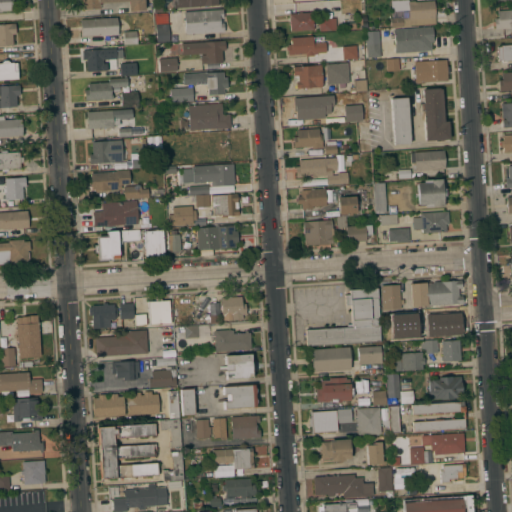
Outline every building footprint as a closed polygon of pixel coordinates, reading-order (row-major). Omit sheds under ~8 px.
[(0,0),(13,0),(14,8),(10,8),(10,10),(1,11),(1,12),(0,12),(0,0)] [(143,0),(144,10),(128,11),(127,1),(100,2),(100,8),(82,9),(81,0),(143,0)] [(218,0),(218,5),(177,8),(177,5),(171,5),(170,0),(218,0)] [(408,0),(408,1),(414,1),(414,2),(433,0),(435,23),(390,27),(390,18),(393,18),(392,11),(391,11),(390,0),(408,0)] [(223,9),(223,17),(219,18),(220,23),(223,22),(224,31),(185,34),(183,11),(223,9)] [(511,9),(511,27),(494,29),(493,18),(497,18),(497,10),(511,9)] [(313,29),(290,31),(289,13),(312,12),(313,19),(313,29)] [(165,13),(165,18),(167,18),(167,23),(168,23),(169,41),(156,42),(156,28),(162,28),(162,25),(156,25),(156,13),(165,13)] [(117,17),(118,34),(99,36),(99,35),(80,36),(79,19),(117,17)] [(335,18),(336,30),(319,31),(318,19),(335,18)] [(0,23),(15,23),(16,34),(12,34),(13,45),(0,45),(0,23)] [(432,26),(433,41),(430,42),(431,50),(395,53),(393,29),(432,26)] [(136,30),(137,43),(123,44),(123,31),(136,30)] [(378,30),(380,57),(366,57),(364,31),(378,30)] [(312,36),(312,43),(324,42),(325,52),(317,53),(317,54),(313,54),(313,55),(305,56),(305,54),(287,55),(287,44),(290,44),(290,37),(312,36)] [(224,40),(225,50),(221,50),(222,62),(200,63),(200,55),(205,55),(204,53),(181,55),(181,43),(224,40)] [(511,44),(511,60),(501,61),(501,60),(497,60),(496,46),(500,46),(500,45),(511,44)] [(356,45),(357,58),(342,59),(341,46),(356,45)] [(122,49),(122,58),(116,58),(115,58),(116,69),(109,69),(108,59),(102,59),(103,63),(106,63),(107,70),(86,71),(85,59),(82,59),(81,50),(115,48),(115,50),(122,49)] [(176,57),(177,70),(159,72),(158,58),(176,57)] [(18,79),(0,79),(0,63),(1,63),(2,62),(4,61),(4,59),(6,59),(6,60),(7,61),(8,61),(9,62),(13,62),(13,63),(17,63),(18,79)] [(398,59),(399,70),(386,71),(385,60),(398,59)] [(446,59),(446,66),(448,66),(449,73),(447,73),(447,80),(414,82),(413,61),(446,59)] [(135,62),(136,74),(120,75),(119,63),(135,62)] [(347,62),(349,83),(326,84),(325,64),(347,62)] [(296,88),(296,82),(292,82),(292,75),(293,75),(292,66),(320,65),(321,86),(300,88),(296,88)] [(223,71),(223,77),(226,77),(227,88),(224,88),(224,94),(208,95),(207,89),(206,89),(205,83),(194,84),(194,85),(192,85),(192,84),(182,85),(182,74),(223,71)] [(511,90),(511,91),(511,90),(498,91),(497,72),(511,71),(511,90)] [(108,82),(108,78),(127,77),(127,86),(125,86),(125,87),(122,87),(122,86),(117,87),(118,90),(111,91),(111,94),(112,93),(112,99),(103,100),(103,99),(84,100),(84,89),(87,89),(87,83),(108,82)] [(365,79),(366,90),(354,91),(354,80),(365,79)] [(0,85),(19,85),(19,95),(16,95),(16,106),(0,106),(0,85)] [(191,87),(192,101),(170,102),(169,88),(191,87)] [(447,121),(449,139),(442,139),(442,140),(438,140),(425,140),(423,111),(422,111),(421,103),(422,103),(421,89),(439,88),(439,89),(441,89),(443,121),(447,121)] [(137,91),(137,106),(121,107),(120,92),(137,91)] [(406,97),(410,143),(393,144),(390,98),(406,97)] [(511,102),(511,126),(506,127),(501,127),(501,120),(505,119),(504,118),(501,118),(500,103),(511,102)] [(221,103),(222,114),(229,113),(230,127),(189,130),(187,105),(221,103)] [(131,108),(132,118),(119,119),(119,124),(113,125),(113,127),(104,128),(104,127),(86,128),(85,111),(131,108)] [(0,116),(4,116),(4,119),(21,118),(22,135),(0,136),(0,116)] [(130,127),(131,136),(118,136),(117,128),(130,127)] [(318,128),(318,134),(321,134),(322,148),(311,148),(311,146),(293,147),(293,136),(296,136),(296,129),(318,128)] [(511,134),(511,151),(502,152),(502,147),(499,147),(499,140),(501,140),(501,135),(511,134)] [(121,140),(122,161),(88,163),(88,154),(92,154),(91,142),(121,140)] [(335,140),(335,144),(336,144),(336,153),(324,154),(324,145),(326,145),(326,141),(335,140)] [(444,168),(414,170),(414,169),(412,169),(412,164),(414,164),(413,162),(410,162),(410,153),(413,152),(413,151),(443,150),(444,168)] [(0,152),(19,151),(19,156),(22,156),(23,162),(19,162),(20,168),(8,168),(8,171),(2,171),(1,169),(0,169),(0,152)] [(335,157),(336,170),(331,170),(331,175),(337,175),(337,172),(346,172),(346,183),(326,184),(326,175),(316,176),(316,177),(306,178),(306,176),(295,177),(294,166),(298,166),(298,159),(335,157)] [(143,158),(143,167),(132,167),(131,159),(143,158)] [(182,183),(181,169),(191,168),(191,166),(232,163),(234,184),(211,186),(211,181),(192,182),(182,183)] [(511,186),(505,187),(503,166),(511,165),(511,186)] [(115,171),(115,170),(128,169),(129,184),(120,185),(121,189),(94,191),(94,190),(91,190),(89,173),(115,171)] [(409,169),(410,177),(402,178),(402,180),(399,180),(398,178),(397,178),(397,170),(409,169)] [(4,178),(24,177),(26,196),(23,197),(23,198),(3,200),(3,193),(5,193),(4,178)] [(441,180),(441,188),(445,188),(445,195),(442,196),(443,206),(424,207),(424,204),(417,205),(416,183),(423,182),(423,181),(441,180)] [(375,213),(374,213),(374,212),(369,212),(369,213),(365,214),(365,207),(369,207),(369,210),(374,210),(373,184),(384,183),(386,212),(375,213)] [(140,185),(141,189),(148,188),(148,197),(123,198),(123,186),(140,185)] [(194,194),(188,195),(188,186),(208,185),(208,195),(194,196),(194,194)] [(324,188),(325,205),(311,206),(311,208),(301,209),(301,203),(297,204),(296,196),(300,196),(300,189),(324,188)] [(236,193),(238,214),(231,215),(231,216),(227,217),(227,215),(220,216),(220,214),(212,215),(212,208),(211,208),(210,195),(236,193)] [(208,195),(209,206),(202,207),(197,208),(197,207),(195,207),(194,196),(208,195)] [(355,195),(357,212),(351,213),(351,215),(346,215),(346,213),(338,214),(337,196),(355,195)] [(136,200),(137,223),(93,226),(92,211),(101,211),(101,203),(136,200)] [(191,205),(191,210),(195,209),(196,219),(192,219),(192,224),(168,226),(167,215),(172,214),(171,207),(191,205)] [(0,212),(27,210),(28,227),(2,229),(1,227),(0,227),(0,212)] [(447,211),(448,223),(445,224),(446,231),(422,233),(422,232),(421,232),(420,229),(421,229),(412,229),(411,217),(421,217),(420,212),(447,211)] [(397,224),(380,225),(379,215),(396,214),(397,224)] [(345,217),(346,226),(371,224),(372,234),(365,234),(365,240),(346,242),(345,227),(332,228),(332,218),(345,217)] [(330,219),(331,228),(332,227),(333,236),(331,236),(332,243),(304,245),(303,234),(302,234),(302,221),(330,219)] [(233,225),(233,231),(236,231),(237,241),(233,241),(234,248),(197,250),(195,227),(233,225)] [(408,228),(409,241),(396,241),(396,240),(388,241),(387,229),(408,228)] [(106,232),(106,231),(138,229),(138,230),(139,240),(120,242),(120,243),(117,243),(118,258),(110,258),(110,260),(97,260),(95,238),(107,237),(106,232)] [(162,229),(164,254),(145,256),(143,231),(162,229)] [(180,251),(169,251),(168,234),(170,234),(170,230),(176,229),(176,234),(179,234),(180,251)] [(0,242),(9,242),(8,240),(23,239),(23,241),(29,241),(29,250),(27,250),(28,262),(0,263),(0,242)] [(461,288),(458,288),(458,295),(461,295),(462,303),(410,307),(408,284),(432,282),(432,281),(460,279),(461,288)] [(400,309),(382,310),(380,285),(398,284),(400,309)] [(375,287),(379,340),(306,346),(304,330),(351,326),(349,305),(345,305),(344,294),(349,294),(349,289),(375,287)] [(241,296),(241,303),(245,303),(246,314),(242,314),(242,318),(230,319),(230,315),(228,315),(228,317),(223,317),(223,316),(221,316),(220,297),(241,296)] [(149,324),(148,301),(169,300),(171,323),(149,324)] [(119,319),(118,303),(133,302),(133,318),(119,319)] [(91,315),(88,315),(88,307),(91,307),(91,305),(102,304),(102,303),(107,303),(107,304),(113,304),(114,307),(115,307),(116,317),(114,317),(115,319),(110,320),(110,327),(92,328),(91,315)] [(218,322),(210,323),(209,313),(218,312),(218,322)] [(136,325),(136,314),(145,313),(146,325),(136,325)] [(16,325),(17,325),(17,319),(16,319),(16,318),(22,317),(22,319),(26,319),(25,316),(37,315),(40,355),(19,357),(16,325)] [(185,338),(184,326),(197,325),(198,337),(185,338)] [(98,356),(95,357),(94,337),(124,335),(123,330),(145,329),(147,353),(98,356)] [(215,351),(214,334),(213,335),(212,332),(213,332),(213,330),(230,329),(230,330),(233,329),(233,333),(244,332),(244,330),(247,330),(247,332),(250,332),(251,348),(215,351)] [(441,340),(459,339),(460,360),(442,361),(441,340)] [(437,352),(425,353),(425,350),(422,348),(420,348),(420,341),(437,340),(437,352)] [(380,345),(381,363),(358,364),(357,346),(380,345)] [(311,371),(310,349),(348,346),(349,354),(352,353),(352,361),(350,361),(350,368),(311,371)] [(1,348),(14,347),(15,365),(2,366),(1,348)] [(395,371),(394,353),(421,351),(422,357),(424,357),(424,364),(422,364),(423,369),(395,371)] [(224,355),(251,353),(251,360),(255,360),(255,371),(251,371),(252,377),(226,379),(224,355)] [(138,368),(137,368),(137,379),(122,380),(122,377),(114,377),(114,374),(111,374),(110,364),(116,364),(116,361),(132,360),(132,361),(138,361),(138,368)] [(149,387),(148,378),(151,378),(151,370),(175,369),(176,385),(149,387)] [(0,373),(28,372),(29,379),(41,378),(42,392),(28,393),(28,389),(0,390),(0,373)] [(386,375),(398,374),(399,391),(412,390),(413,402),(400,403),(399,397),(388,397),(386,375)] [(461,393),(457,393),(457,397),(452,397),(452,398),(439,398),(428,398),(428,391),(429,391),(429,380),(431,380),(431,379),(438,379),(438,375),(451,375),(451,376),(460,375),(461,393)] [(315,388),(320,388),(320,380),(329,380),(329,378),(345,377),(346,379),(350,379),(351,400),(341,400),(341,402),(331,402),(331,401),(316,402),(315,388)] [(368,392),(368,380),(354,380),(355,392),(368,392)] [(254,384),(254,388),(256,388),(256,392),(255,392),(255,399),(256,398),(257,402),(255,403),(255,407),(224,409),(223,400),(226,400),(225,394),(223,394),(222,386),(254,384)] [(180,389),(192,388),(193,390),(194,390),(194,393),(193,393),(193,395),(194,395),(194,398),(193,398),(194,404),(195,404),(195,407),(194,407),(194,409),(195,409),(195,412),(194,412),(194,414),(182,415),(180,389)] [(159,420),(159,419),(168,418),(166,390),(177,390),(179,419),(159,420)] [(385,390),(386,404),(372,405),(371,391),(385,390)] [(127,415),(126,395),(132,395),(132,392),(140,391),(140,394),(143,394),(143,391),(151,391),(151,394),(157,393),(159,412),(127,415)] [(93,417),(92,398),(98,397),(98,394),(106,394),(106,397),(109,396),(109,393),(117,393),(117,396),(123,396),(124,415),(93,417)] [(12,399),(32,398),(32,399),(41,398),(42,420),(33,420),(33,417),(20,417),(21,421),(13,421),(12,399)] [(463,401),(464,405),(465,411),(464,411),(465,418),(464,418),(465,427),(413,431),(413,422),(463,418),(462,411),(459,412),(459,411),(453,411),(453,413),(451,413),(450,412),(442,412),(442,413),(433,414),(433,413),(425,413),(425,415),(423,415),(423,414),(412,414),(411,404),(463,401)] [(388,406),(398,405),(399,432),(390,433),(388,406)] [(381,433),(357,435),(357,429),(356,429),(356,426),(357,426),(356,408),(379,406),(381,433)] [(312,432),(311,434),(310,425),(308,426),(308,418),(309,418),(309,411),(311,411),(350,408),(351,422),(336,423),(337,430),(312,432)] [(231,439),(230,416),(258,415),(259,422),(256,423),(256,430),(259,430),(260,437),(231,439)] [(195,419),(208,418),(208,426),(212,426),(212,418),(225,417),(226,439),(219,439),(219,437),(213,437),(213,434),(209,434),(209,438),(196,438),(195,419)] [(181,446),(170,447),(170,441),(171,441),(170,428),(165,429),(165,430),(160,430),(159,420),(179,419),(181,446)] [(99,478),(98,461),(99,461),(98,444),(97,444),(96,427),(97,427),(97,426),(154,423),(155,436),(116,438),(116,445),(155,443),(156,449),(153,449),(154,457),(117,459),(117,464),(157,462),(158,475),(99,478)] [(0,431),(12,431),(11,433),(32,431),(33,431),(34,429),(38,429),(39,439),(42,439),(43,451),(40,451),(40,449),(29,450),(29,451),(27,451),(27,450),(12,451),(11,444),(0,445),(0,431)] [(463,432),(464,452),(434,454),(433,450),(431,450),(430,445),(422,445),(421,435),(463,432)] [(350,458),(344,459),(344,460),(330,461),(330,458),(321,459),(320,441),(329,441),(328,440),(349,439),(350,458)] [(382,463),(367,464),(366,444),(373,444),(373,442),(381,441),(382,463)] [(409,447),(423,446),(424,463),(410,464),(409,447)] [(252,447),(253,468),(233,469),(232,462),(213,463),(212,450),(252,447)] [(182,451),(183,479),(163,480),(162,469),(167,469),(167,470),(173,470),(172,457),(169,457),(169,452),(182,451)] [(45,482),(42,482),(42,483),(23,484),(23,475),(21,475),(20,471),(22,470),(22,461),(44,460),(45,482)] [(440,470),(443,470),(442,465),(464,463),(465,475),(462,475),(462,477),(457,478),(448,479),(448,481),(441,482),(440,470)] [(376,468),(390,467),(392,490),(378,491),(376,468)] [(324,476),(324,475),(327,474),(327,476),(331,475),(331,474),(334,474),(334,475),(354,474),(354,477),(362,477),(362,483),(372,482),(373,495),(342,497),(342,492),(333,493),(333,495),(327,496),(326,493),(314,494),(312,477),(324,476)] [(0,475),(9,475),(10,490),(0,490),(0,475)] [(250,477),(250,484),(255,483),(255,494),(251,495),(251,497),(240,498),(240,495),(234,496),(234,498),(227,498),(227,496),(225,496),(225,490),(222,490),(222,485),(225,485),(224,479),(250,477)] [(420,482),(432,481),(432,493),(421,494),(420,482)] [(126,507),(127,511),(113,511),(111,498),(124,497),(123,490),(148,488),(147,484),(155,484),(155,487),(165,486),(167,504),(145,506),(145,509),(138,510),(137,507),(128,507),(126,507)] [(119,495),(109,496),(108,486),(118,485),(119,493),(119,495)] [(471,495),(471,511),(403,511),(403,499),(471,495)] [(209,507),(208,498),(220,497),(221,506),(209,507)] [(317,511),(317,506),(322,506),(321,504),(355,502),(356,508),(347,508),(347,511),(317,511)]
